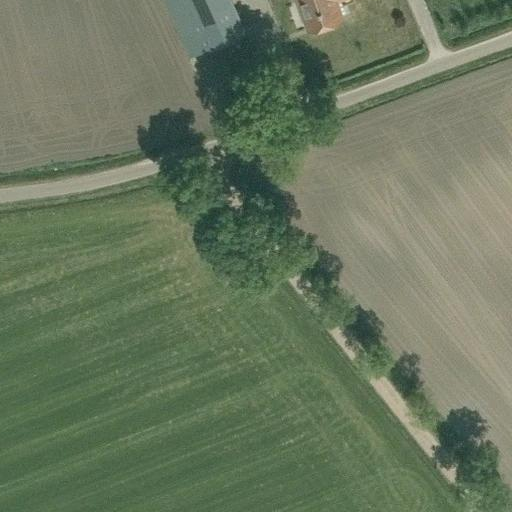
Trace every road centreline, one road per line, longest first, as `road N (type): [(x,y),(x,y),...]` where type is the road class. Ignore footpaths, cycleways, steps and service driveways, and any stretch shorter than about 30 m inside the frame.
road 1 (unclassified): [(0,195),(70,187),(190,155),(511,39)]
road 2 (track): [(483,511),(292,273),(213,147)]
